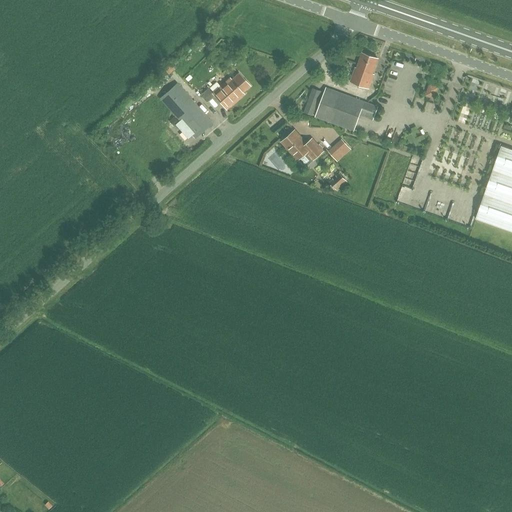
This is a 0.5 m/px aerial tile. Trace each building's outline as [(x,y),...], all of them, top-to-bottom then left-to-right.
[(355,67),(350,81),(369,88),(374,74),(372,73),(378,58),(363,53),(357,68),(355,67)] [(243,92),(250,86),(239,73),(232,79),(230,78),(212,93),(227,110),(244,94),(243,92)] [(212,123),(191,99),(177,83),(160,99),(195,138),(212,123)] [(453,84),(448,96),(459,100),(464,88),(453,84)] [(320,91),(313,88),(304,112),(311,115),(320,91)] [(378,106),(364,102),(326,88),(316,117),(354,130),(360,115),(373,119),(378,106)] [(106,128),(101,133),(107,138),(111,133),(106,128)] [(295,131),(282,142),(298,160),(306,152),(313,160),(323,151),(312,139),(307,144),(295,131)] [(342,162),(356,149),(348,141),(335,154),(342,162)] [(511,149),(501,146),(475,219),(511,232),(511,149)] [(415,164),(409,179),(418,183),(424,167),(415,164)] [(339,174),(337,176),(338,178),(334,181),(333,179),(330,182),(337,189),(346,181),(339,174)]
